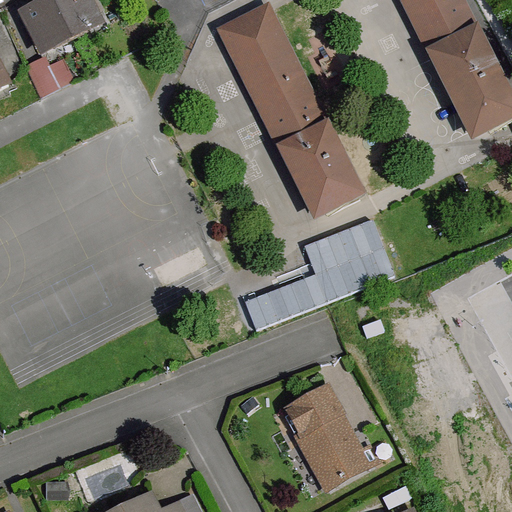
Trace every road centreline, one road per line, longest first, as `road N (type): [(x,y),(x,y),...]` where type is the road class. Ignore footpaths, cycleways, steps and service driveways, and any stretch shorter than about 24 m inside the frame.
road 1 (residential): [(0,463),(181,392)]
road 2 (residential): [(181,392),(314,340)]
road 3 (residential): [(181,392),(244,511)]
